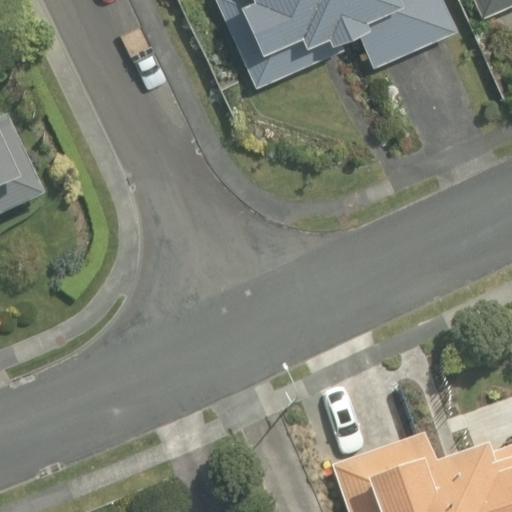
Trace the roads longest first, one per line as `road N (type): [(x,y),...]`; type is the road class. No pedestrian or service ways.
road 1 (residential): [(259,330),(81,0)]
road 2 (residential): [(259,330),(0,435)]
road 3 (residential): [(511,212),(259,330)]
